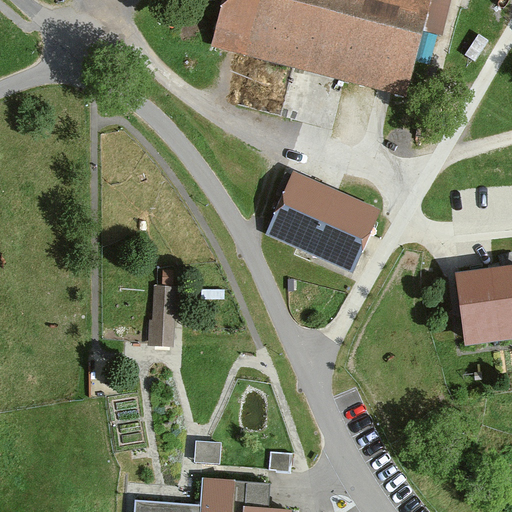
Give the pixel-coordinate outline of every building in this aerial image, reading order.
[(448,0),(230,0),(217,51),(408,100),(425,34),(439,38),(448,0)] [(382,213),(294,173),(265,236),(353,276),(382,213)] [(511,275),(458,284),(469,354),(511,347),(511,275)] [(174,302),(157,301),(153,346),(170,347),(174,302)] [(222,443),(196,441),(194,462),(220,464),(222,443)] [(292,461),(272,460),(271,476),(290,478),(292,461)] [(200,504),(135,499),(133,511),(292,511),(293,510),(268,508),(269,483),(202,478),(200,504)]
